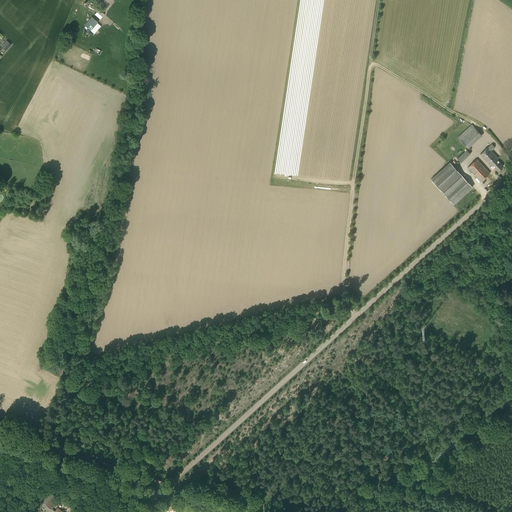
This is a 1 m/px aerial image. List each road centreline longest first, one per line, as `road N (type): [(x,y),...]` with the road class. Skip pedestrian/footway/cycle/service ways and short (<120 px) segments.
road 1 (track): [(344,262),(380,0)]
road 2 (primary): [(241,511),(0,429)]
road 3 (track): [(173,479),(358,313)]
road 4 (track): [(368,303),(511,174)]
road 5 (unclassified): [(158,495),(0,438)]
